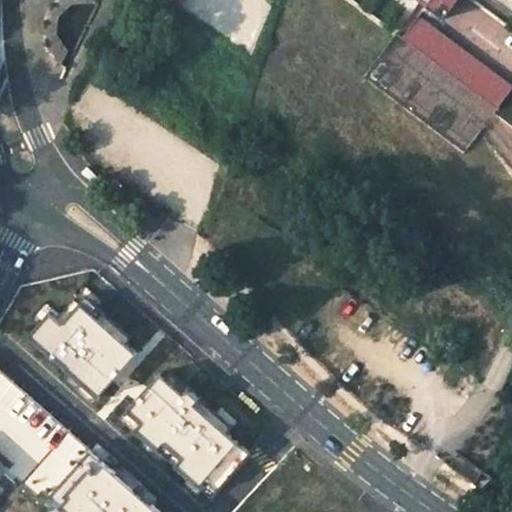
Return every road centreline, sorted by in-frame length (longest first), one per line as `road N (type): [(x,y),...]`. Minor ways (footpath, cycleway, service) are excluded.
road 1 (tertiary): [(431,511),(48,193)]
road 2 (tertiary): [(48,193),(14,144),(0,0)]
